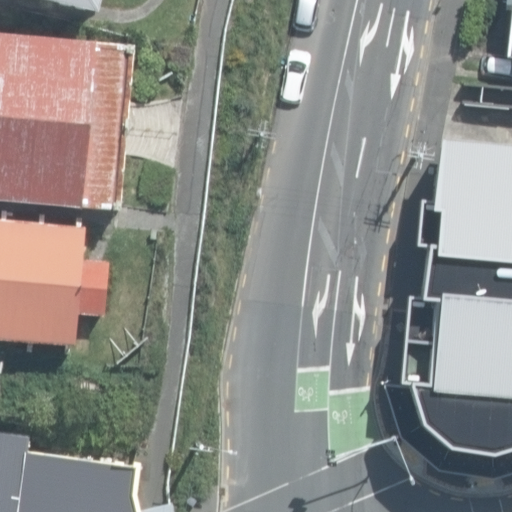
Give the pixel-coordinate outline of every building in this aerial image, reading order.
[(46,0),(95,11),(98,0),(46,0)] [(511,0),(503,0),(503,5),(509,5),(504,56),(511,56),(511,0)] [(0,198),(117,209),(131,44),(0,32),(0,198)] [(444,459),(492,466),(511,460),(511,140),(435,135),(419,298),(433,299),(430,339),(396,335),(392,378),(406,431),(444,459)] [(0,339),(73,346),(76,313),(102,315),(107,261),(82,259),(85,227),(0,219),(0,339)] [(25,435),(0,430),(0,511),(172,511),(171,505),(147,504),(133,470),(23,452),(25,435)]
